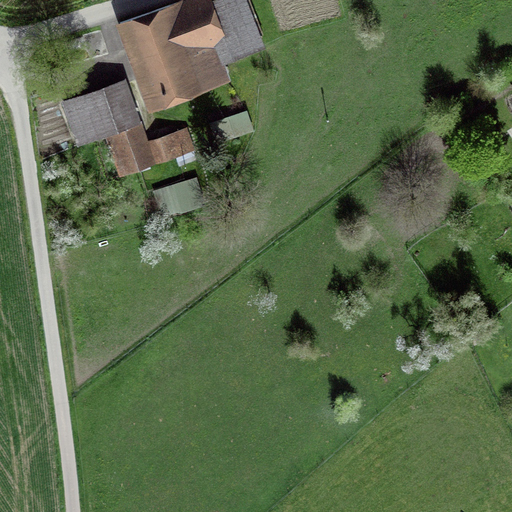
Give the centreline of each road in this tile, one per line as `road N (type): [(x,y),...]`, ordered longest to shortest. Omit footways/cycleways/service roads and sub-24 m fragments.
road 1 (residential): [(0,64),(32,206),(72,511)]
road 2 (unclassified): [(0,54),(160,0)]
